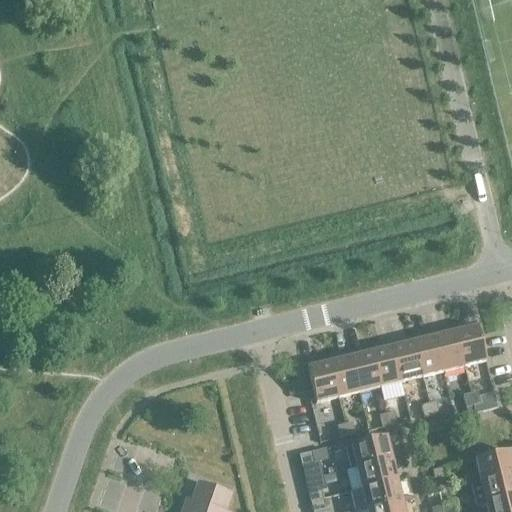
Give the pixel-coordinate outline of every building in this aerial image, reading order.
[(476,324),(469,326),(454,329),(463,369),(485,363),(476,324)] [(463,369),(454,329),(433,334),(442,374),(463,369)] [(442,374),(433,334),(412,340),(421,379),(442,374)] [(421,379),(412,340),(391,345),(400,384),(421,379)] [(400,384),(391,345),(370,350),(379,389),(400,384)] [(379,389),(370,350),(349,355),(358,395),(379,389)] [(358,395),(349,355),(328,360),(338,400),(358,395)] [(338,400),(328,360),(306,366),(315,405),(338,400)] [(477,393),(470,395),(473,407),(480,406),(478,396),(477,393)] [(480,406),(473,407),(475,415),(497,410),(493,393),(478,396),(480,406)] [(473,407),(470,395),(462,397),(465,409),(473,407)] [(435,403),(428,405),(431,418),(438,416),(435,403)] [(431,418),(428,405),(420,407),(423,419),(431,418)] [(394,413),(386,415),(389,428),(397,426),(394,413)] [(389,428),(386,415),(378,417),(381,430),(389,428)] [(352,424),(344,426),(347,438),(355,436),(352,424)] [(347,438),(344,426),(336,427),(339,440),(347,438)] [(386,439),(351,447),(345,449),(350,471),(356,469),(391,461),(386,439)] [(474,462),(480,484),(511,475),(511,463),(509,453),(474,462)] [(299,460),(301,468),(314,465),(312,457),(299,460)] [(396,482),(391,461),(356,469),(361,490),(396,482)] [(446,477),(444,469),(432,472),(434,480),(446,477)] [(339,474),(324,478),(327,488),(341,484),(339,474)] [(511,475),(480,484),(468,486),(473,507),(485,505),(511,498),(511,475)] [(401,503),(396,482),(361,490),(350,493),(354,511),(363,511),(366,511),(401,503)] [(224,511),(230,495),(198,484),(192,502),(187,501),(182,511),(224,511)] [(308,495),(310,503),(322,500),(321,492),(308,495)] [(511,511),(511,498),(485,505),(486,511),(511,511)] [(324,507),(322,500),(310,503),(312,510),(324,507)] [(403,511),(401,503),(366,511),(403,511)]
